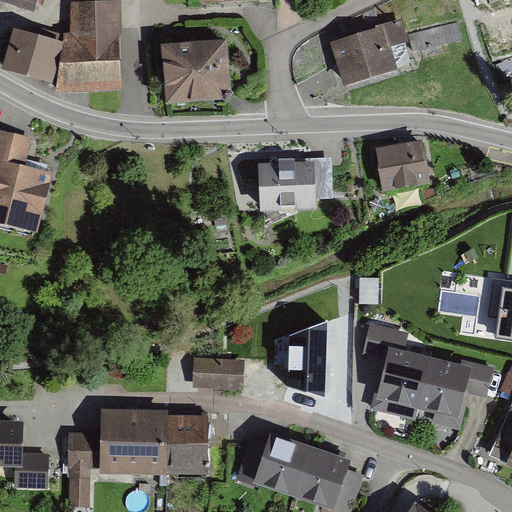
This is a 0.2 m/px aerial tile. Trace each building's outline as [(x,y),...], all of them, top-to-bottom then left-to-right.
[(0,0),(0,6),(24,15),(29,0),(0,0)] [(53,44),(11,30),(0,57),(0,69),(54,94),(113,92),(116,4),(66,7),(64,35),(54,35),(53,44)] [(400,22),(326,42),(338,84),(388,70),(384,58),(408,51),(400,22)] [(228,47),(161,52),(166,114),(233,109),(228,47)] [(29,139),(0,131),(0,229),(31,237),(48,171),(22,165),(29,139)] [(376,155),(384,199),(431,190),(423,147),(376,155)] [(271,163),(254,163),(254,211),(309,211),(309,201),(329,201),(329,159),(271,159),(271,163)] [(483,339),(511,342),(511,283),(491,280),(483,339)] [(326,398),(328,322),(291,336),(288,388),(326,398)] [(404,333),(369,325),(362,355),(382,359),(371,406),(459,427),(467,394),(485,398),(492,367),(468,362),(466,367),(399,352),(404,333)] [(241,359),(196,359),(196,388),(241,389),(241,359)] [(100,479),(134,480),(135,416),(102,415),(101,437),(101,473),(100,479)] [(169,417),(135,416),(134,480),(168,481),(168,480),(169,421),(169,417)] [(210,421),(169,421),(168,480),(208,481),(210,421)] [(14,423),(0,422),(0,472),(15,473),(15,489),(44,490),(46,451),(12,449),(14,423)] [(91,473),(101,473),(101,437),(69,437),(68,472),(70,472),(91,473)] [(294,504),(311,454),(271,440),(268,448),(254,490),(253,490),(294,504)] [(237,484),(254,490),(268,448),(251,442),(237,484)] [(511,442),(501,469),(511,473),(511,442)] [(311,454),(294,504),(316,511),(336,511),(350,474),(352,468),(311,454)] [(91,473),(70,472),(69,510),(90,511),(91,473)] [(350,474),(336,511),(353,511),(364,479),(350,474)] [(405,511),(444,511),(417,494),(405,511)]
